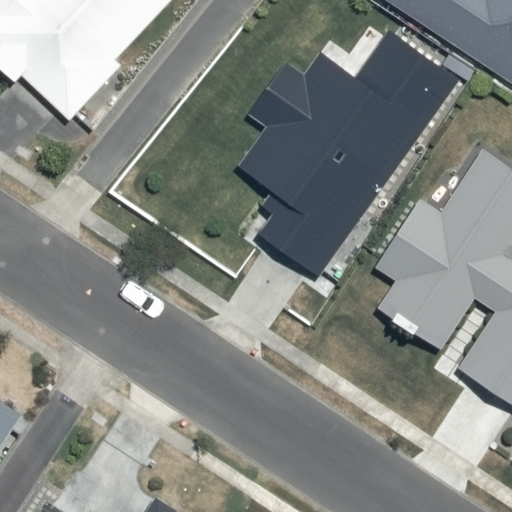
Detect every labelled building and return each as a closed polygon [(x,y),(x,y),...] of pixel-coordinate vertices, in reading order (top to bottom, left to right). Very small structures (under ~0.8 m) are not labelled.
[(0,0),(0,67),(13,80),(19,74),(66,117),(118,61),(113,56),(165,0),(0,0)] [(511,0),(385,0),(511,83),(511,0)] [(259,224),(323,273),(465,83),(394,30),(362,73),(330,49),(294,96),(268,77),(242,111),(267,129),(238,168),(279,198),(259,224)] [(467,368),(511,397),(511,163),(493,151),(453,212),(432,198),(387,268),(405,279),(386,308),(449,349),(482,299),(503,312),(467,368)] [(0,449),(23,417),(0,400),(0,449)] [(178,511),(153,496),(143,511),(49,511),(41,507),(37,511),(178,511)]
